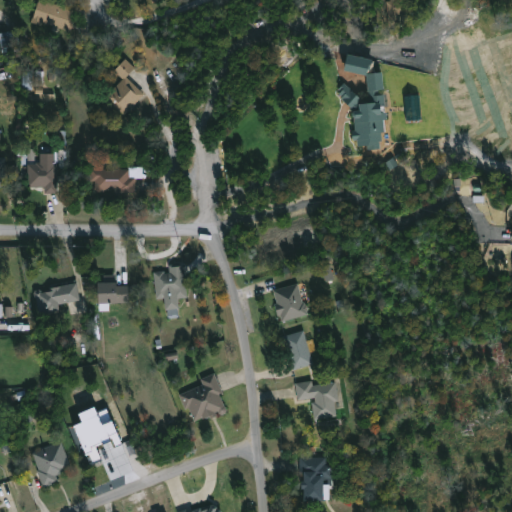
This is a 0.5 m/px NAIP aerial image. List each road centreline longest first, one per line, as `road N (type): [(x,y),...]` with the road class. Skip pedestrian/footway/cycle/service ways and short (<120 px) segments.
road 1 (residential): [(205,232),(235,283),(265,511)]
road 2 (residential): [(205,232),(0,232)]
road 3 (residential): [(258,444),(72,511)]
